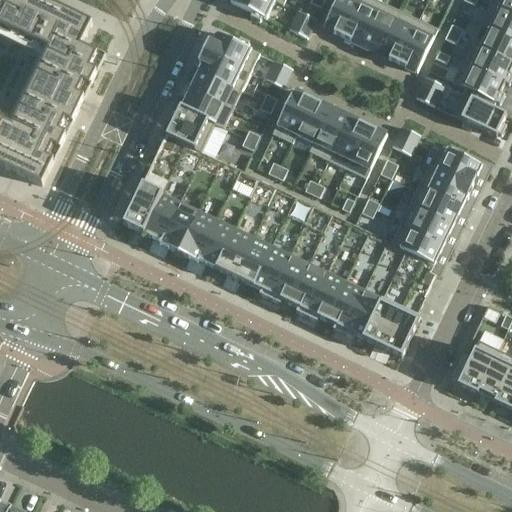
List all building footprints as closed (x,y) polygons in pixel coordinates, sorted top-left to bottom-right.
[(0,0),(0,30),(52,55),(16,132),(0,124),(0,168),(43,189),(56,161),(46,156),(52,143),(62,148),(68,136),(70,131),(59,126),(65,115),(75,120),(78,115),(82,107),(87,95),(76,89),(82,77),(93,83),(94,80),(100,68),(88,62),(91,55),(83,51),(81,50),(92,26),(75,18),(58,10),(36,0),(0,0)] [(266,23),(275,5),(275,4),(267,0),(232,0),(230,6),(244,12),(252,16),(250,21),(260,25),(262,21),(266,23)] [(284,8),(287,0),(267,0),(275,4),(275,5),(283,9),(284,8)] [(322,12),(325,5),(315,0),(313,0),(310,6),(322,12)] [(342,41),(361,0),(338,0),(325,28),(323,31),(342,41)] [(361,49),(382,6),(370,0),(361,0),(342,41),(361,49)] [(475,9),(478,2),(474,0),(465,0),(463,4),(475,9)] [(511,0),(492,0),(489,7),(511,18),(511,0)] [(380,58),(400,14),(382,6),(361,49),(380,58)] [(511,18),(489,7),(480,27),(511,41),(511,18)] [(298,14),(289,34),(307,42),(316,23),(298,14)] [(398,67),(419,23),(400,14),(380,58),(398,67)] [(438,32),(419,23),(398,67),(417,76),(438,32)] [(511,41),(480,27),(471,46),(470,47),(479,51),(479,50),(511,65),(511,41)] [(451,28),(448,35),(459,41),(463,33),(451,28)] [(456,48),(459,41),(448,35),(444,43),(456,48)] [(208,43),(203,54),(251,77),(260,58),(248,51),(250,47),(240,42),(238,47),(230,43),(216,36),(214,40),(212,45),(208,43)] [(511,65),(479,50),(479,51),(471,69),(470,70),(505,87),(510,89),(511,84),(511,77),(510,77),(511,72),(511,65)] [(242,95),(251,77),(203,54),(198,65),(202,66),(198,74),(242,95)] [(88,62),(100,68),(104,60),(91,55),(88,62)] [(438,55),(435,62),(447,68),(450,60),(438,55)] [(293,73),(275,64),(265,84),(283,92),(284,92),(293,73)] [(501,96),(505,87),(470,70),(471,69),(462,65),(461,66),(452,86),(474,97),(471,102),(471,103),(492,113),(493,112),(496,106),(500,108),(505,98),(501,96)] [(233,114),(242,95),(198,74),(193,85),(189,92),(233,114)] [(76,89),(87,95),(92,85),(93,83),(82,77),(76,89)] [(426,81),(416,101),(434,110),(444,90),(426,81)] [(224,132),(233,114),(189,92),(186,99),(180,111),(215,128),(215,129),(224,133),(224,132)] [(296,138),(313,103),(294,94),(292,96),(272,138),(292,147),(293,147),(297,139),(296,138)] [(267,98),(263,105),(274,110),(278,103),(267,98)] [(507,119),(493,112),(492,113),(471,103),(471,102),(463,98),(453,119),(463,124),(461,129),(471,133),(473,129),(476,130),(496,140),(498,138),(502,140),(507,130),(502,128),(507,119)] [(314,147),(331,112),(313,103),(296,138),(297,139),(314,147)] [(271,118),(274,110),(263,105),(260,112),(271,118)] [(202,156),(215,129),(215,128),(180,111),(176,120),(167,139),(185,148),(202,156)] [(329,165),(350,121),(331,112),(314,147),(309,155),(310,156),(329,165)] [(59,126),(70,131),(75,120),(65,115),(59,126)] [(347,173),(368,130),(350,121),(329,165),(347,173)] [(383,147),(387,139),(368,130),(347,173),(366,183),(383,147)] [(392,151),(393,151),(411,160),(420,139),(419,138),(402,130),(392,151)] [(249,135),(246,142),(257,147),(260,140),(249,135)] [(253,155),(257,147),(246,142),(242,149),(253,155)] [(56,161),(62,148),(52,143),(46,156),(56,161)] [(449,153),(443,150),(434,170),(433,171),(473,189),(482,169),(465,161),(459,158),(461,154),(461,153),(452,148),(449,153)] [(435,267),(431,276),(437,279),(440,281),(450,260),(454,252),(460,239),(463,233),(470,218),(475,208),(492,173),(493,169),(469,158),(461,154),(459,158),(482,169),(473,189),(463,209),(454,228),(445,248),(435,267)] [(387,163),(383,171),(395,176),(398,169),(387,163)] [(275,181),(281,170),(273,166),(268,178),(275,181)] [(433,171),(434,170),(429,168),(419,188),(463,209),(473,189),(433,171)] [(283,185),(288,173),(281,170),(275,181),(283,185)] [(391,183),(395,176),(383,171),(380,178),(391,183)] [(312,199),(318,188),(310,184),(305,195),(312,199)] [(320,202),(325,191),(318,188),(312,199),(320,202)] [(463,209),(419,188),(410,208),(454,228),(463,209)] [(142,238),(162,198),(143,189),(124,229),(134,234),(132,238),(140,242),(142,238)] [(159,251),(180,207),(162,198),(142,238),(153,243),(151,247),(159,251)] [(350,216),(355,205),(347,202),(342,213),(350,216)] [(368,202),(365,210),(376,215),(380,207),(368,202)] [(178,258),(199,215),(180,207),(159,251),(167,255),(168,253),(178,258)] [(454,228),(410,208),(401,227),(445,248),(454,228)] [(376,215),(365,210),(361,217),(373,222),(376,215)] [(307,228),(326,235),(332,220),(314,212),(307,228)] [(196,269),(217,224),(199,215),(178,258),(189,263),(188,265),(196,269)] [(216,273),(235,233),(217,224),(196,269),(203,272),(205,268),(216,273)] [(445,248),(401,227),(391,246),(408,254),(425,263),(435,267),(445,248)] [(232,286),(254,242),(235,233),(216,273),(227,278),(225,283),(232,286)] [(252,290),(271,250),(254,242),(232,286),(240,290),(242,286),(252,290)] [(270,304),(291,259),(271,250),(252,290),(261,295),(259,299),(270,304)] [(290,308),(309,268),(291,259),(270,304),(280,309),(282,305),(290,308)] [(306,322),(328,277),(309,268),(290,308),(298,312),(296,317),(306,322)] [(327,326),(346,286),(328,277),(306,322),(317,326),(319,322),(327,326)] [(343,339),(365,295),(346,286),(327,326),(335,330),(333,334),(343,339)] [(365,344),(384,304),(365,295),(343,339),(354,344),(356,340),(365,344)] [(380,357),(402,312),(384,304),(365,344),(375,349),(373,353),(380,357)] [(421,321),(417,320),(402,312),(380,357),(388,360),(390,356),(402,362),(421,321)] [(511,324),(511,321),(506,319),(501,330),(508,333),(511,324)] [(477,397),(498,353),(479,344),(470,362),(464,359),(451,385),(477,397)] [(496,406),(511,371),(511,360),(498,353),(477,397),(496,406)] [(511,371),(496,406),(511,413),(511,371)]
